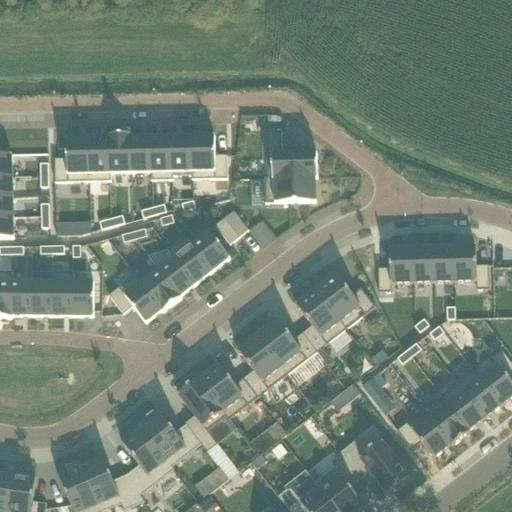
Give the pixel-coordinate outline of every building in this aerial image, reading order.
[(282,134),(267,134),(267,160),(268,180),(268,181),(316,180),(316,181),(318,181),(318,180),(317,155),(308,155),(282,156),(282,134)] [(132,138),(108,139),(108,141),(109,141),(110,177),(111,177),(132,176),(131,140),(132,140),(132,138)] [(193,179),(192,179),(192,183),(228,182),(227,158),(215,158),(215,138),(192,139),(193,179)] [(152,175),(151,175),(151,184),(174,183),(174,181),(174,179),(173,179),(172,139),(151,140),(152,175)] [(192,139),(172,139),(173,179),(174,179),(192,179),(193,179),(192,139)] [(132,140),(131,140),(132,176),(151,175),(152,175),(151,140),(132,140)] [(67,162),(55,162),(55,186),(90,185),(89,141),(66,142),(67,162)] [(108,141),(89,141),(90,185),(111,185),(111,177),(110,177),(109,141),(108,141)] [(12,158),(0,157),(0,179),(13,179),(12,158)] [(48,166),(40,167),(41,179),(49,178),(48,166)] [(49,178),(41,179),(41,191),(49,190),(49,178)] [(13,179),(0,179),(0,199),(13,199),(13,179)] [(265,182),(251,183),(251,207),(265,206),(316,205),(316,181),(316,180),(268,181),(268,180),(265,180),(265,181),(265,182)] [(13,199),(0,199),(0,220),(14,220),(13,199)] [(194,204),(182,207),(184,215),(196,211),(194,204)] [(49,207),(41,207),(42,219),(50,219),(49,207)] [(165,207),(153,210),(155,218),(167,215),(165,207)] [(153,210),(141,214),(143,221),(155,218),(153,210)] [(234,214),(225,221),(240,240),(249,233),(234,214)] [(172,218),(160,221),(163,229),(174,226),(172,218)] [(50,219),(42,219),(42,231),(50,231),(50,219)] [(123,219),(111,222),(113,229),(125,226),(123,219)] [(14,220),(0,220),(0,241),(14,241),(14,220)] [(225,221),(215,228),(230,248),(240,240),(225,221)] [(111,222),(100,225),(102,233),(113,229),(111,222)] [(70,225),(56,226),(56,239),(70,239),(70,225)] [(145,232),(134,235),(136,243),(147,239),(145,232)] [(192,247),(191,247),(212,275),(230,261),(209,233),(192,247)] [(134,235),(122,238),(124,246),(136,243),(134,235)] [(169,252),(168,253),(174,260),(175,260),(196,288),(212,275),(191,247),(192,247),(186,239),(185,240),(175,247),(169,252)] [(81,248),(73,248),(73,260),(81,260),(81,248)] [(12,250),(0,249),(0,257),(12,258),(12,250)] [(24,249),(12,250),(12,258),(24,257),(24,249)] [(52,249),(40,249),(41,257),(52,257),(52,249)] [(64,249),(52,249),(52,257),(64,257),(64,249)] [(453,249),(433,250),(434,286),(454,285),(453,249)] [(476,249),(453,249),(454,285),(477,285),(477,293),(489,292),(489,268),(476,269),(476,249)] [(390,271),(378,271),(379,295),(391,295),(391,287),(413,286),(412,250),(390,251),(390,271)] [(433,250),(412,250),(413,286),(434,286),(433,250)] [(159,271),(158,272),(180,300),(181,299),(196,288),(175,260),(174,260),(159,271)] [(139,281),(138,282),(141,285),(163,313),(162,314),(163,315),(182,301),(181,299),(180,300),(158,272),(159,271),(156,268),(145,276),(139,281)] [(0,321),(12,321),(12,319),(11,319),(12,284),(13,284),(13,274),(0,274),(0,321)] [(51,275),(51,284),(52,284),(52,319),(72,320),(73,284),(74,284),(74,275),(51,275)] [(133,280),(109,298),(124,317),(133,310),(146,326),(162,314),(163,313),(141,285),(138,282),(139,281),(136,277),(133,280)] [(335,277),(316,292),(346,332),(376,310),(361,291),(352,298),(335,277)] [(12,284),(11,319),(12,319),(32,319),(32,284),(13,284),(12,284)] [(32,284),(32,319),(52,319),(52,284),(51,284),(32,284)] [(73,284),(72,320),(94,320),(94,285),(74,284),(73,284)] [(316,292),(296,307),(312,329),(303,336),(317,355),(322,362),(326,367),(327,368),(328,368),(332,364),(328,359),(322,351),(346,332),(316,292)] [(455,310),(447,310),(447,322),(455,322),(455,310)] [(277,322),(257,337),(288,377),(317,355),(303,336),(293,343),(277,322)] [(424,322),(415,329),(420,336),(429,328),(424,322)] [(439,329),(430,336),(435,343),(444,335),(439,329)] [(257,337),(237,353),(253,374),(244,381),(258,400),(288,377),(257,337)] [(416,346),(407,354),(412,360),(421,353),(418,349),(416,346)] [(480,380),(479,381),(501,409),(511,400),(511,386),(507,380),(511,375),(511,366),(502,353),(492,361),(497,367),(480,380)] [(382,354),(372,361),(377,368),(387,360),(382,354)] [(407,354),(397,361),(402,367),(412,360),(407,354)] [(218,367),(198,382),(229,423),(258,400),(244,381),(234,388),(218,367)] [(475,374),(458,387),(485,422),(501,409),(479,381),(480,380),(475,374)] [(372,382),(363,389),(378,409),(388,401),(380,392),(387,386),(379,376),(372,382)] [(198,382),(178,398),(195,419),(185,426),(186,427),(201,447),(207,455),(218,446),(211,437),(229,423),(198,382)] [(353,387),(341,396),(348,406),(361,396),(353,387)] [(458,387),(441,400),(446,406),(447,406),(469,434),(470,433),(485,422),(458,387)] [(446,406),(430,419),(452,447),(451,448),(452,449),(470,436),(471,435),(470,433),(469,434),(447,406),(446,406)] [(158,413),(139,428),(173,473),(174,472),(172,469),(191,455),(192,454),(201,447),(186,427),(185,428),(175,436),(158,413)] [(407,426),(397,434),(412,453),(421,445),(434,461),(451,448),(452,447),(430,419),(412,432),(407,426)] [(140,431),(122,445),(137,464),(139,468),(128,477),(127,478),(126,478),(142,506),(144,505),(145,505),(144,504),(141,498),(145,495),(173,473),(139,428),(138,428),(140,431)] [(279,428),(269,435),(277,445),(287,437),(279,428)] [(339,456),(344,463),(345,463),(360,482),(370,474),(385,493),(387,497),(392,493),(394,494),(406,485),(405,483),(410,479),(402,470),(404,468),(395,456),(394,456),(393,458),(377,437),(359,450),(354,444),(339,456)] [(231,481),(240,474),(222,449),(213,456),(231,481)] [(262,458),(252,465),(257,472),(267,464),(262,458)] [(84,469),(82,470),(100,511),(108,511),(121,506),(123,511),(128,511),(142,506),(126,478),(113,484),(104,464),(103,460),(84,469)] [(323,480),(316,485),(336,511),(361,511),(364,509),(349,490),(359,483),(360,482),(345,463),(344,463),(323,480)] [(77,467),(57,476),(61,485),(72,511),(100,511),(82,470),(81,467),(80,466),(77,467)] [(220,472),(213,478),(221,489),(229,483),(220,472)] [(0,475),(0,511),(11,511),(16,477),(0,475)] [(16,477),(11,511),(46,511),(47,506),(33,505),(36,480),(16,477)] [(290,490),(278,499),(288,511),(336,511),(316,485),(298,499),(290,490)]
